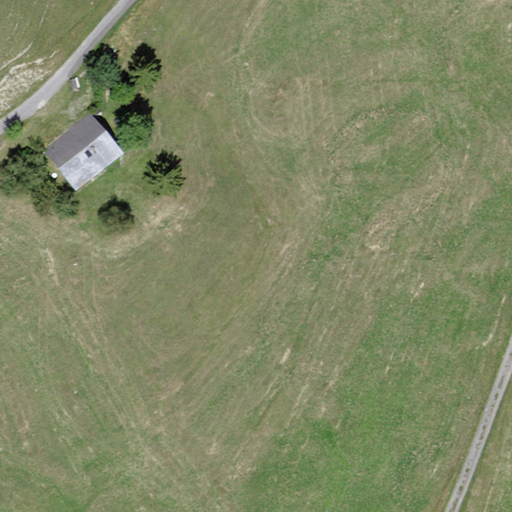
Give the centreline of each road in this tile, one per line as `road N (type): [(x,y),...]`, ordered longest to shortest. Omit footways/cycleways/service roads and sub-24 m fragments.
road 1 (track): [(0,131),(48,94),(132,0)]
road 2 (track): [(452,511),(511,357)]
